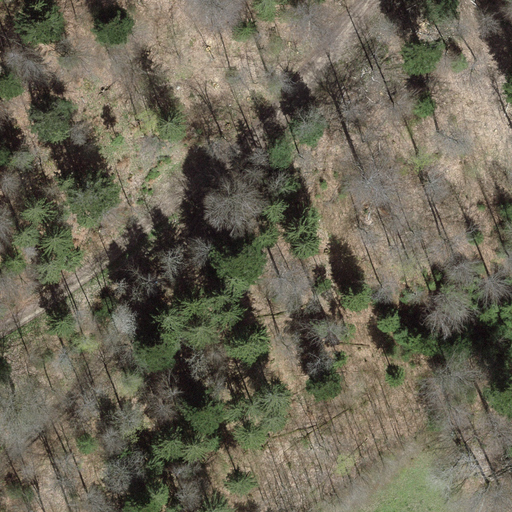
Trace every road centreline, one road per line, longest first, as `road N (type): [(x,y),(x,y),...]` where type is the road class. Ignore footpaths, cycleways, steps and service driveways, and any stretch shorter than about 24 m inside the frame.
road 1 (track): [(215,189),(0,492)]
road 2 (track): [(0,332),(215,189)]
road 3 (track): [(368,0),(215,189)]
